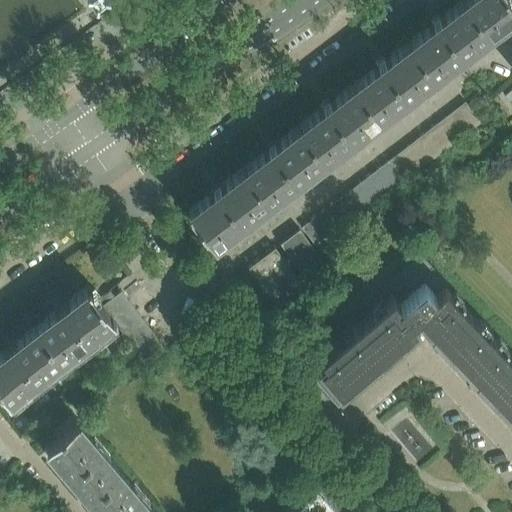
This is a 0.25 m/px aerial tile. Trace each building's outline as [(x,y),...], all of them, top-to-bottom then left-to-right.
[(464,0),(462,0),(434,21),(409,41),(435,75),(490,33),(464,0)] [(511,1),(511,0),(464,0),(490,33),(500,25),(511,15),(511,1)] [(511,15),(500,25),(509,35),(511,32),(511,15)] [(409,41),(379,63),(354,82),(380,116),(435,75),(409,41)] [(354,82),(324,105),(299,125),(325,159),(380,116),(354,82)] [(455,110),(469,128),(479,121),(465,102),(455,110)] [(446,117),(460,135),(469,128),(455,110),(446,117)] [(436,124),(450,143),(460,135),(446,117),(436,124)] [(426,131),(441,150),(450,143),(436,124),(426,131)] [(244,167),(270,201),(325,159),(299,125),(244,167)] [(417,139),(431,157),(441,150),(426,131),(417,139)] [(407,146),(422,165),(431,157),(417,139),(407,146)] [(398,153),(412,172),(422,165),(407,146),(398,153)] [(388,161),(402,179),(412,172),(398,153),(388,161)] [(379,168),(393,186),(402,179),(388,161),(379,168)] [(188,209),(202,227),(214,243),(270,201),(244,167),(188,209)] [(369,175),(383,194),(393,186),(379,168),(369,175)] [(359,182),(374,201),(383,194),(369,175),(359,182)] [(350,190),(364,208),(374,201),(359,182),(350,190)] [(341,196),(355,215),(364,208),(350,190),(341,196)] [(345,223),(355,215),(341,196),(331,204),(345,223)] [(321,212),(335,230),(345,223),(331,204),(321,212)] [(335,230),(321,212),(312,219),(326,237),(335,230)] [(316,245),(326,237),(312,219),(302,226),(316,245)] [(281,242),(303,272),(321,258),(299,229),(281,242)] [(249,266),(263,285),(278,305),(303,285),(274,247),(249,266)] [(377,308),(365,317),(384,339),(423,305),(438,321),(448,331),(469,311),(445,286),(448,283),(420,254),(383,285),(392,295),(377,308)] [(103,305),(98,298),(90,289),(91,289),(88,285),(35,325),(61,359),(114,320),(115,319),(113,316),(112,316),(110,314),(103,305)] [(121,291),(103,305),(110,314),(128,300),(121,291)] [(117,324),(136,310),(128,300),(110,314),(112,316),(113,316),(115,319),(114,320),(117,324)] [(125,334),(143,320),(136,310),(117,324),(125,334)] [(511,356),(469,311),(448,331),(492,377),(511,358),(511,356)] [(326,359),(321,363),(335,380),(384,339),(365,317),(322,354),(326,359)] [(132,343),(151,329),(143,320),(125,334),(132,343)] [(35,325),(0,352),(0,386),(6,395),(6,396),(8,399),(61,359),(35,325)] [(139,353),(158,339),(151,329),(132,343),(139,353)] [(158,339),(139,353),(147,363),(165,349),(158,339)] [(511,358),(492,377),(511,398),(511,358)] [(46,445),(47,447),(69,473),(100,446),(77,418),(75,420),(71,415),(52,431),(57,436),(46,445)] [(26,417),(15,425),(22,433),(32,425),(26,417)] [(69,473),(85,492),(102,511),(117,511),(140,493),(100,446),(69,473)] [(117,511),(156,511),(140,493),(117,511)] [(334,511),(323,499),(319,502),(311,502),(307,498),(291,511),(334,511)]
